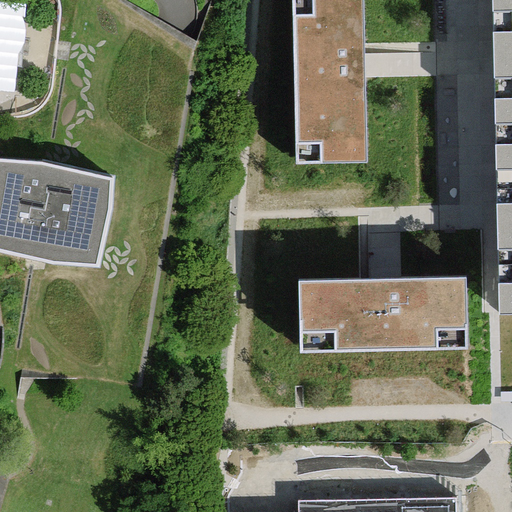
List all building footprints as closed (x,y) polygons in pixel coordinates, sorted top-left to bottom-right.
[(368,65),(366,0),(294,0),(297,164),(369,163),(368,65)] [(511,0),(494,0),(498,220),(500,313),(511,312),(511,0)] [(0,77),(6,78),(14,12),(0,10),(0,77)] [(53,161),(0,159),(0,251),(61,264),(110,267),(125,178),(53,161)] [(469,347),(467,274),(381,276),(300,278),(301,352),(469,347)] [(460,511),(460,497),(295,496),(294,511),(460,511)]
